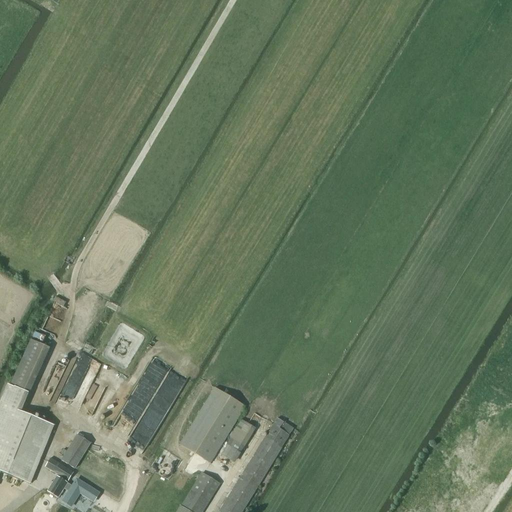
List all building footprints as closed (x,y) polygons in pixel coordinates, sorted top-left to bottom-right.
[(47,347),(29,339),(10,386),(8,385),(0,405),(0,472),(29,484),(53,425),(20,412),(27,393),(28,393),(47,347)] [(244,407),(214,389),(179,445),(210,464),(244,407)] [(241,511),(289,435),(293,428),(277,418),(219,511),(241,511)] [(222,455),(233,463),(239,453),(240,454),(254,431),(240,423),(226,445),(227,446),(222,455)] [(63,450),(60,454),(63,456),(61,460),(74,468),(86,450),(90,443),(77,435),(66,452),(63,450)] [(44,467),(68,481),(73,473),(50,458),(44,467)] [(427,461),(420,472),(430,478),(434,472),(430,470),(433,465),(427,461)] [(181,507),(180,506),(176,511),(201,511),(219,484),(202,473),(181,507)] [(56,477),(47,492),(57,499),(64,488),(66,484),(67,483),(56,477)] [(69,492),(62,502),(70,507),(79,493),(93,502),(98,494),(76,480),(71,487),(66,484),(64,488),(69,492)] [(449,511),(455,503),(441,494),(433,507),(429,511),(449,511)]
